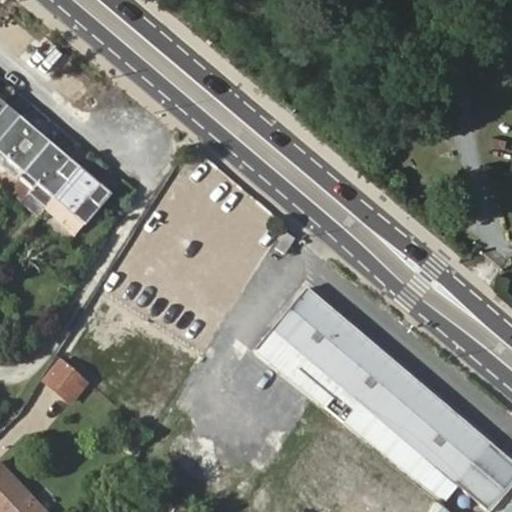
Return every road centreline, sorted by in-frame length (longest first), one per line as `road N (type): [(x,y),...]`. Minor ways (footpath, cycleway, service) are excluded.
road 1 (secondary): [(86,0),(511,359)]
road 2 (unknown): [(473,286),(468,189),(443,120),(399,52),(380,0)]
road 3 (unknown): [(329,205),(239,383),(247,429),(283,458)]
